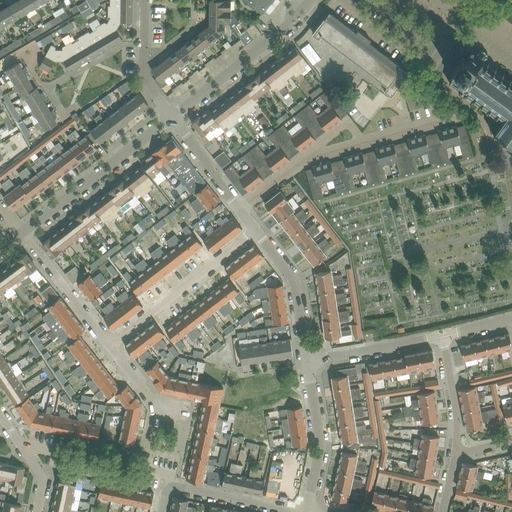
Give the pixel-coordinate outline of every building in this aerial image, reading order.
[(35,7),(30,0),(20,0),(18,2),(24,13),(35,7)] [(89,4),(87,0),(78,6),(77,4),(77,5),(78,7),(77,8),(78,10),(80,9),(82,12),(86,10),(91,7),(89,4)] [(230,0),(207,0),(207,4),(210,4),(210,10),(231,10),(231,0),(230,0)] [(246,0),(262,13),(273,0),(246,0)] [(98,6),(95,1),(89,4),(91,7),(92,9),(98,6)] [(133,12),(133,2),(111,1),(111,5),(108,5),(108,12),(133,12)] [(24,13),(18,2),(7,8),(14,19),(24,13)] [(94,12),(92,9),(91,7),(86,10),(89,15),(94,12)] [(14,19),(7,8),(0,11),(0,19),(4,26),(14,19)] [(89,15),(86,10),(82,12),(81,13),(84,18),(89,15)] [(240,21),(231,10),(210,10),(210,17),(207,17),(207,21),(228,21),(233,28),(240,22),(240,21)] [(58,23),(69,16),(65,11),(55,17),(58,23)] [(108,12),(108,16),(111,17),(109,20),(118,26),(121,22),(132,22),(133,12),(108,12)] [(356,33),(329,12),(313,33),(319,38),(321,35),(388,86),(384,91),(391,96),(408,74),(409,73),(369,43),(371,40),(358,30),(356,33)] [(47,29),(58,23),(55,17),(44,23),(47,29)] [(240,21),(246,29),(248,28),(246,24),(247,23),(244,18),(240,21)] [(116,29),(118,26),(109,20),(107,23),(105,21),(101,24),(114,45),(117,43),(122,40),(121,37),(116,29)] [(233,28),(228,21),(207,21),(207,24),(218,38),(225,33),(230,35),(230,26),(233,28)] [(71,22),(66,25),(69,30),(74,27),(71,22)] [(37,35),(47,29),(44,23),(34,30),(37,35)] [(254,23),(248,28),(246,29),(254,39),(261,33),(254,23)] [(114,45),(101,24),(96,27),(98,29),(94,32),(105,50),(114,45)] [(218,38),(207,24),(204,26),(206,28),(201,32),(212,46),(214,44),(213,42),(218,38)] [(69,30),(66,25),(61,28),(64,33),(69,30)] [(105,50),(94,32),(91,33),(89,31),(83,34),(96,56),(105,50)] [(212,46),(201,32),(195,37),(193,35),(191,37),(202,51),(208,47),(209,48),(212,46)] [(242,33),(238,35),(241,39),(241,38),(246,45),(249,42),(242,33)] [(51,34),(46,37),(49,42),(54,39),(51,34)] [(96,56),(83,34),(78,37),(80,39),(76,42),(85,58),(87,61),(96,56)] [(49,42),(46,37),(40,40),(43,45),(49,42)] [(202,51),(191,37),(188,39),(190,41),(184,45),(195,59),(198,57),(197,55),(202,51)] [(20,38),(14,42),(17,47),(23,43),(20,38)] [(241,38),(241,39),(235,43),(240,50),(246,45),(241,38)] [(85,58),(76,42),(73,44),(71,41),(65,45),(78,66),(87,61),(85,58)] [(7,53),(17,47),(14,42),(4,48),(7,53)] [(240,50),(235,43),(231,46),(236,52),(240,50)] [(54,61),(59,61),(59,49),(56,49),(56,46),(51,44),(39,66),(49,72),(54,61)] [(78,66),(65,45),(63,46),(62,49),(59,49),(59,61),(63,61),(69,71),(78,66)] [(195,59),(184,45),(179,49),(177,47),(175,49),(187,65),(187,64),(186,62),(190,59),(190,60),(191,59),(193,61),(195,59)] [(288,50),(285,52),(301,72),(306,69),(304,66),(308,63),(301,55),(295,47),(289,52),(288,50)] [(187,65),(175,49),(172,51),(173,53),(168,57),(179,71),(187,65)] [(488,57),(488,56),(488,55),(487,55),(487,52),(488,51),(487,51),(486,51),(484,50),(484,49),(483,50),(480,51),(480,49),(479,50),(480,51),(477,55),(472,51),(466,59),(463,57),(463,53),(462,53),(462,57),(456,65),(451,72),(448,72),(448,73),(451,73),(455,75),(450,82),(460,90),(459,93),(472,103),(474,100),(480,105),(478,107),(480,108),(481,105),(488,110),(486,112),(487,113),(489,111),(495,116),(493,118),(495,119),(497,116),(503,121),(493,134),(508,145),(506,148),(511,153),(511,80),(511,79),(511,77),(510,80),(504,75),(505,73),(504,72),(502,74),(496,69),(497,66),(486,58),(487,57),(488,57)] [(284,56),(278,60),(291,76),(294,74),(296,77),(301,72),(285,52),(282,54),(284,56)] [(227,60),(222,53),(219,56),(224,62),(227,60)] [(224,62),(219,56),(215,59),(220,65),(224,62)] [(179,71),(168,57),(163,62),(161,60),(159,62),(169,75),(175,71),(176,73),(179,71)] [(270,63),(268,65),(284,85),(289,82),(287,80),(291,76),(278,60),(272,65),(270,63)] [(22,68),(18,62),(3,71),(5,74),(1,76),(5,82),(11,79),(26,70),(24,67),(22,68)] [(169,75),(159,62),(156,64),(157,66),(152,70),(157,77),(154,80),(161,88),(168,83),(165,79),(169,75)] [(284,85),(268,65),(265,67),(267,69),(261,73),(274,90),(277,88),(279,90),(284,85)] [(211,72),(206,66),(202,68),(207,75),(211,72)] [(204,78),(207,75),(202,68),(199,71),(204,78)] [(28,73),(26,70),(11,79),(14,85),(12,86),(14,89),(29,80),(25,74),(28,73)] [(274,90),(261,73),(255,78),(254,76),(252,78),(263,93),(268,89),(270,90),(271,89),(273,91),(274,90)] [(195,85),(190,78),(187,81),(192,87),(195,85)] [(263,93),(252,78),(249,80),(250,82),(244,86),(256,101),(258,99),(257,98),(263,93)] [(21,96),(36,87),(35,85),(32,86),(29,80),(14,89),(15,92),(16,93),(18,91),(21,96)] [(192,87),(187,81),(183,84),(188,90),(192,87)] [(129,89),(124,83),(121,85),(125,92),(129,89)] [(125,92),(121,85),(117,88),(122,94),(125,92)] [(284,85),(279,90),(284,97),(290,92),(284,85)] [(256,101),(244,86),(239,91),(237,89),(235,91),(251,111),(256,107),(254,105),(257,103),(256,101)] [(28,104),(44,95),(42,92),(40,93),(36,87),(21,96),(23,99),(25,98),(28,104)] [(323,111),(335,125),(342,120),(334,110),(340,105),(328,90),(320,96),(328,107),(323,111)] [(148,105),(137,91),(135,93),(136,95),(131,99),(142,113),(144,111),(143,109),(148,105)] [(178,97),(173,91),(170,94),(175,100),(178,97)] [(251,111),(235,91),(232,93),(233,95),(228,99),(240,115),(243,113),(246,116),(251,111)] [(32,114),(47,105),(43,99),(45,98),(44,95),(28,104),(29,104),(29,105),(32,110),(30,112),(32,114)] [(112,101),(107,95),(103,97),(108,104),(112,101)] [(108,104),(103,97),(100,99),(104,106),(108,104)] [(142,113),(131,99),(125,103),(124,101),(121,103),(132,117),(137,113),(139,115),(142,113)] [(240,115),(228,99),(222,104),(220,102),(218,104),(234,124),(238,121),(237,118),(240,115)] [(132,117),(121,103),(119,105),(120,107),(115,112),(125,126),(128,124),(126,122),(132,117)] [(234,124),(218,104),(215,106),(216,108),(211,112),(224,129),(226,126),(229,129),(234,124)] [(319,121),(327,131),(335,125),(323,111),(318,115),(309,104),(302,110),(314,126),(319,121)] [(50,111),(47,105),(32,114),(33,117),(35,116),(39,122),(54,113),(52,110),(50,111)] [(95,113),(90,106),(87,109),(91,115),(95,113)] [(91,115),(87,109),(83,111),(88,118),(91,115)] [(224,129),(211,112),(208,109),(200,116),(212,131),(217,137),(224,131),(223,129),(224,129)] [(297,131),(309,146),(316,140),(308,130),(314,126),(302,110),(294,116),(303,127),(297,131)] [(17,120),(21,118),(17,111),(13,113),(17,120)] [(125,126),(115,112),(109,116),(108,114),(105,116),(116,130),(121,126),(123,128),(125,126)] [(56,115),(54,113),(39,122),(42,127),(40,129),(42,132),(57,123),(53,117),(56,115)] [(80,119),(75,113),(71,116),(72,118),(64,124),(67,128),(80,119)] [(11,122),(8,116),(3,120),(6,125),(11,122)] [(116,130),(105,116),(102,118),(104,120),(98,124),(109,138),(112,136),(110,134),(116,130)] [(212,131),(200,116),(192,122),(196,128),(193,131),(203,145),(209,140),(204,134),(210,129),(211,131),(212,131)] [(258,120),(264,128),(270,124),(263,116),(258,120)] [(15,128),(11,122),(6,125),(9,131),(15,128)] [(59,134),(67,128),(64,124),(56,130),(59,134)] [(109,138),(98,124),(93,129),(91,126),(88,129),(99,143),(105,138),(107,140),(109,138)] [(293,141),(301,151),(309,146),(297,131),(292,135),(283,124),(276,130),(288,146),(293,141)] [(459,144),(463,157),(473,155),(468,136),(461,138),(457,126),(448,128),(453,146),(459,144)] [(436,145),(441,164),(450,161),(446,148),(453,146),(448,128),(439,131),(442,143),(436,145)] [(51,140),(59,134),(56,130),(48,137),(51,140)] [(271,151),(283,166),(290,160),(283,150),(288,146),(276,130),(268,136),(277,147),(271,151)] [(20,131),(10,137),(18,148),(10,154),(14,160),(30,148),(20,131)] [(93,144),(98,140),(91,132),(82,139),(76,132),(72,135),(88,154),(96,148),(93,144)] [(88,154),(72,135),(68,138),(74,145),(70,148),(80,161),(88,154)] [(428,153),(432,166),(441,164),(436,145),(429,147),(425,135),(416,137),(421,155),(428,153)] [(43,147),(51,140),(48,137),(40,143),(43,147)] [(404,154),(409,173),(419,170),(415,157),(421,155),(416,137),(407,140),(411,152),(404,154)] [(205,181),(172,138),(165,144),(164,143),(157,149),(166,161),(191,193),(205,181)] [(35,153),(43,147),(40,143),(32,149),(35,153)] [(396,162),(400,175),(409,173),(404,154),(397,156),(394,143),(385,146),(390,164),(396,162)] [(80,161),(70,148),(66,151),(60,144),(56,147),(71,167),(80,161)] [(268,162),(275,172),(283,166),(271,151),(266,155),(258,144),(250,150),(262,166),(268,162)] [(372,163),(378,182),(387,179),(383,166),(390,164),(385,146),(376,149),(379,161),(372,163)] [(71,167),(56,147),(52,150),(58,158),(54,161),(63,173),(71,167)] [(27,159),(35,153),(32,149),(24,155),(27,159)] [(166,161),(157,149),(149,156),(161,171),(160,172),(164,177),(170,172),(163,164),(166,161)] [(214,158),(218,163),(228,155),(224,150),(222,152),(214,158)] [(246,171),(257,186),(264,180),(257,170),(262,166),(250,150),(242,156),(251,167),(246,171)] [(365,171),(369,184),(378,182),(372,163),(366,165),(362,152),(353,155),(358,173),(365,171)] [(24,155),(16,162),(19,165),(27,159),(24,155)] [(218,163),(222,168),(229,162),(231,160),(228,155),(218,163)] [(341,172),(346,191),(356,188),(352,175),(358,173),(353,155),(344,158),(348,170),(341,172)] [(161,171),(149,156),(141,162),(154,178),(155,177),(154,176),(160,172),(161,171)] [(63,173),(54,161),(49,164),(44,157),(40,160),(55,179),(63,173)] [(38,165),(33,168),(37,172),(37,173),(47,186),(55,179),(40,160),(36,163),(38,165)] [(333,180),(337,193),(346,191),(341,172),(334,174),(331,161),(322,164),(327,182),(333,180)] [(10,172),(19,165),(16,162),(8,168),(10,172)] [(309,181),(314,200),(324,197),(320,184),(327,182),(322,164),(313,167),(316,179),(309,181)] [(242,182),(249,192),(257,186),(246,171),(240,175),(232,165),(224,171),(236,186),(242,182)] [(154,183),(147,174),(141,166),(135,171),(134,170),(132,171),(148,192),(152,189),(150,186),(154,183)] [(0,174),(2,178),(10,172),(8,168),(0,173),(0,174)] [(24,172),(39,192),(47,186),(37,173),(33,176),(28,169),(24,172)] [(130,175),(124,180),(137,196),(140,194),(142,196),(148,192),(132,171),(129,174),(130,175)] [(39,192),(24,172),(20,175),(25,183),(21,185),(20,184),(30,196),(31,198),(39,192)] [(30,196),(20,184),(16,187),(10,180),(6,183),(21,203),(30,196)] [(117,183),(115,184),(127,199),(132,206),(133,208),(141,201),(137,196),(124,180),(119,184),(117,183)] [(21,203),(6,183),(2,186),(8,193),(4,197),(13,209),(21,203)] [(113,188),(108,192),(120,207),(124,213),(132,206),(127,199),(115,184),(112,187),(113,188)] [(193,207),(214,192),(208,184),(195,193),(198,197),(190,203),(193,207)] [(297,184),(293,187),(297,193),(301,190),(297,184)] [(305,195),(301,190),(297,193),(301,198),(305,195)] [(272,212),(288,200),(281,191),(265,203),(272,212)] [(120,207),(108,192),(102,197),(101,195),(99,197),(115,218),(119,215),(117,211),(120,208),(119,207),(120,207)] [(197,212),(205,206),(208,209),(220,200),(214,192),(193,207),(197,212)] [(115,218),(99,197),(96,199),(97,201),(92,205),(105,221),(107,219),(109,222),(115,218)] [(313,206),(308,198),(304,201),(310,209),(313,206)] [(288,200),(272,212),(272,213),(273,212),(279,220),(291,211),(292,211),(294,209),(288,201),(288,200)] [(105,221),(92,205),(85,210),(84,208),(82,210),(94,225),(98,222),(99,223),(103,221),(104,222),(105,221)] [(167,205),(161,210),(164,214),(170,209),(167,205)] [(319,213),(313,206),(310,209),(315,216),(319,213)] [(292,211),(291,211),(279,220),(285,228),(305,212),(303,209),(294,215),(292,211)] [(94,225),(82,210),(79,212),(80,214),(75,218),(87,233),(88,232),(87,230),(94,225)] [(164,214),(161,210),(156,214),(159,218),(164,214)] [(189,212),(188,211),(183,215),(187,220),(192,216),(190,214),(189,212)] [(303,226),(300,222),(308,216),(305,212),(285,228),(291,235),(303,226)] [(148,215),(143,219),(148,225),(153,221),(151,218),(153,216),(150,213),(148,215)] [(325,221),(319,213),(315,216),(321,224),(325,221)] [(222,218),(220,216),(220,217),(216,221),(220,226),(218,228),(227,240),(235,235),(222,218)] [(242,229),(233,217),(229,220),(226,216),(222,218),(235,235),(242,229)] [(87,233),(75,218),(69,222),(68,221),(66,223),(78,238),(83,234),(84,235),(87,233)] [(143,219),(134,226),(139,233),(141,232),(145,228),(148,225),(143,219)] [(194,229),(200,225),(199,224),(201,222),(199,220),(192,225),(194,229)] [(331,228),(325,221),(321,224),(327,231),(331,228)] [(78,238),(66,223),(63,225),(64,226),(59,231),(70,245),(72,244),(72,243),(78,238)] [(296,243),(309,233),(317,227),(314,223),(306,229),(303,226),(291,235),(296,243)] [(227,240),(218,228),(214,231),(212,229),(213,228),(210,224),(206,228),(208,230),(208,231),(220,246),(227,240)] [(202,245),(193,233),(187,225),(182,229),(188,237),(185,239),(194,251),(202,245)] [(302,250),(314,241),(312,237),(320,231),(317,227),(309,233),(296,243),(302,250)] [(336,236),(331,228),(327,231),(333,239),(337,236),(336,236)] [(70,245),(59,231),(51,237),(61,250),(65,247),(66,248),(70,245)] [(220,246),(208,231),(206,232),(208,236),(203,240),(213,252),(220,246)] [(194,251),(185,239),(181,242),(175,234),(171,237),(186,257),(194,251)] [(124,244),(131,239),(128,235),(121,240),(124,244)] [(342,243),(337,236),(333,239),(338,246),(342,243)] [(61,250),(51,237),(42,243),(54,259),(63,252),(61,250)] [(186,257),(171,237),(166,241),(173,249),(169,252),(178,263),(186,257)] [(308,258),(328,242),(325,238),(317,244),(314,241),(302,250),(308,258)] [(314,265),(326,255),(323,252),(331,246),(328,242),(308,258),(314,265)] [(134,247),(130,243),(126,246),(130,251),(134,247)] [(255,245),(247,250),(256,262),(264,257),(255,245)] [(178,263),(169,252),(165,255),(159,246),(155,249),(170,269),(178,263)] [(108,257),(115,251),(112,247),(105,253),(108,257)] [(170,269),(155,249),(150,253),(157,261),(153,264),(163,276),(170,269)] [(247,250),(240,256),(249,268),(256,262),(247,250)] [(133,255),(138,262),(139,262),(155,282),(163,276),(153,264),(150,267),(138,252),(133,255)] [(26,253),(18,259),(32,279),(34,281),(42,275),(26,253)] [(240,256),(233,262),(242,274),(249,268),(240,256)] [(32,279),(18,259),(10,266),(21,281),(24,285),(32,279)] [(139,262),(138,262),(134,265),(141,274),(138,276),(147,288),(155,282),(139,262)] [(233,262),(225,268),(234,279),(242,274),(233,262)] [(21,281),(10,266),(4,270),(3,268),(0,270),(12,286),(17,282),(18,284),(21,281)] [(76,266),(66,274),(69,279),(80,271),(76,266)] [(118,272),(114,268),(110,272),(113,276),(118,272)] [(12,286),(0,270),(0,286),(5,293),(7,292),(6,290),(12,286)] [(69,279),(73,283),(76,281),(83,276),(80,271),(69,279)] [(147,288),(138,276),(134,279),(127,271),(123,274),(139,294),(147,288)] [(342,274),(332,276),(331,271),(316,273),(317,282),(342,278),(342,274)] [(84,292),(104,276),(101,272),(93,278),(90,275),(78,284),(84,292)] [(91,300),(102,291),(103,290),(100,287),(108,280),(104,276),(84,292),(91,300)] [(334,289),(333,285),(343,284),(342,278),(317,282),(319,292),(334,289)] [(230,281),(223,287),(231,298),(234,296),(239,303),(245,300),(230,281)] [(41,292),(45,297),(55,289),(51,284),(43,291),(41,292)] [(285,294),(283,284),(260,288),(261,294),(265,293),(266,297),(268,296),(285,294)] [(231,298),(223,287),(215,294),(229,312),(233,309),(227,301),(231,298)] [(45,297),(48,302),(51,300),(59,294),(55,289),(45,297)] [(344,292),(334,294),(334,289),(319,292),(320,301),(345,297),(344,292)] [(126,290),(121,293),(136,312),(143,306),(134,294),(130,297),(128,295),(129,294),(126,290)] [(121,293),(117,297),(120,301),(121,300),(123,302),(119,306),(128,318),(136,312),(121,293)] [(229,312),(215,294),(207,300),(215,310),(218,307),(224,315),(229,312)] [(255,298),(251,294),(247,297),(251,302),(255,298)] [(286,303),(285,294),(268,296),(269,296),(270,301),(267,301),(267,300),(262,301),(262,306),(286,303)] [(67,305),(60,297),(48,306),(51,310),(42,316),(46,321),(67,305)] [(346,302),(345,297),(320,301),(322,310),(337,308),(336,303),(346,302)] [(215,310),(207,300),(199,306),(213,324),(217,321),(211,313),(215,310)] [(111,301),(106,305),(121,324),(128,318),(119,306),(115,309),(113,307),(114,306),(111,301)] [(287,312),(286,303),(262,306),(263,312),(265,312),(269,311),(269,310),(271,309),(272,314),(287,312)] [(73,313),(67,305),(46,321),(52,329),(73,313)] [(106,305),(102,309),(105,313),(106,312),(108,314),(106,315),(104,317),(113,329),(121,324),(106,305)] [(213,324),(199,306),(191,312),(205,330),(213,324)] [(347,310),(337,312),(337,308),(322,310),(323,320),(348,316),(348,315),(347,310)] [(251,311),(245,316),(248,321),(254,316),(251,311)] [(16,326),(14,323),(6,312),(2,315),(9,326),(8,327),(9,328),(11,331),(16,326)] [(205,330),(191,312),(183,318),(197,336),(205,330)] [(289,321),(287,312),(272,314),(273,319),(270,319),(270,318),(266,319),(265,319),(266,325),(274,324),(289,321)] [(73,313),(52,329),(58,337),(79,321),(73,313)] [(242,326),(248,321),(245,316),(238,321),(242,326)] [(349,321),(348,316),(323,320),(325,329),(340,326),(339,322),(349,321)] [(183,318),(175,324),(183,335),(186,339),(189,343),(192,341),(192,340),(197,336),(183,318)] [(28,321),(23,324),(27,330),(32,327),(28,321)] [(85,329),(79,321),(58,337),(62,341),(71,335),(73,338),(85,329)] [(155,322),(148,328),(162,346),(167,343),(163,339),(162,339),(161,337),(165,334),(155,322)] [(361,333),(360,323),(355,324),(353,324),(355,338),(362,337),(361,333)] [(179,338),(183,335),(175,324),(167,330),(181,349),(185,346),(179,338)] [(351,334),(350,330),(340,331),(340,326),(325,329),(326,338),(351,334)] [(148,328),(140,334),(150,346),(154,343),(155,345),(154,346),(157,350),(162,346),(148,328)] [(140,334),(133,340),(147,357),(151,354),(148,350),(147,351),(146,349),(150,346),(140,334)] [(511,348),(511,344),(509,334),(498,337),(501,351),(511,348)] [(68,350),(64,353),(67,358),(86,343),(80,336),(68,345),(71,349),(69,351),(68,350)] [(501,351),(498,337),(486,339),(489,354),(501,351)] [(42,343),(39,338),(34,341),(37,346),(42,343)] [(290,338),(281,340),(280,340),(283,359),(287,359),(286,356),(293,355),(290,338)] [(489,354),(486,339),(474,342),(477,357),(489,354)] [(147,357),(133,340),(125,345),(135,357),(138,355),(143,360),(147,357)] [(283,359),(280,340),(270,342),(273,358),(279,357),(279,360),(283,359)] [(273,358),(270,342),(260,343),(263,362),(266,362),(266,359),(273,358)] [(477,357),(474,342),(462,345),(465,360),(477,357)] [(92,351),(86,343),(67,358),(71,362),(75,358),(74,357),(76,356),(79,360),(92,351)] [(263,362),(260,343),(249,345),(252,362),(259,360),(259,363),(263,362)] [(252,362),(249,345),(239,347),(242,366),(246,365),(246,362),(252,362)] [(172,346),(168,349),(175,357),(179,354),(172,346)] [(433,350),(419,353),(422,368),(436,365),(433,350)] [(98,358),(92,351),(79,360),(82,363),(72,371),(75,375),(79,372),(98,358)] [(422,368),(419,353),(405,355),(405,358),(408,371),(422,368)] [(0,373),(12,366),(9,361),(7,362),(4,358),(0,360),(0,373)] [(103,365),(98,358),(79,372),(82,376),(88,372),(91,375),(103,365)] [(408,372),(408,371),(405,358),(394,360),(396,374),(408,372)] [(396,374),(394,360),(382,362),(384,376),(396,374)] [(198,361),(197,367),(198,367),(198,371),(203,372),(206,362),(198,361)] [(166,373),(164,371),(157,362),(146,370),(155,381),(154,382),(166,373)] [(384,376),(382,362),(369,364),(372,378),(384,376)] [(109,373),(103,365),(91,375),(94,379),(92,380),(91,379),(87,382),(90,387),(109,373)] [(0,382),(2,385),(16,376),(13,371),(15,370),(12,366),(0,373),(0,382)] [(191,381),(192,375),(179,372),(179,373),(178,379),(174,393),(188,396),(191,381)] [(67,380),(62,373),(58,376),(63,383),(67,380)] [(109,373),(90,387),(94,392),(99,388),(97,387),(99,386),(102,390),(115,380),(109,373)] [(154,382),(160,390),(174,393),(178,379),(169,377),(166,373),(154,382)] [(349,385),(348,381),(359,379),(358,374),(332,378),(334,387),(349,385)] [(475,378),(470,380),(471,384),(483,381),(482,377),(481,374),(474,376),(475,378)] [(8,394),(24,384),(21,379),(19,380),(16,376),(2,385),(8,394)] [(120,388),(115,380),(102,390),(96,395),(100,399),(104,396),(102,394),(104,392),(108,397),(120,388)] [(424,382),(425,384),(425,389),(440,387),(438,380),(424,382)] [(220,405),(223,388),(191,381),(188,396),(205,399),(205,402),(220,405)] [(14,403),(28,394),(25,389),(27,388),(24,384),(8,394),(14,403)] [(49,384),(39,391),(43,398),(47,391),(51,388),(49,384)] [(359,388),(350,389),(349,385),(334,387),(335,396),(360,392),(359,388)] [(127,386),(117,394),(125,404),(136,397),(127,386)] [(485,395),(484,390),(477,392),(476,387),(460,390),(462,400),(484,396),(485,395)] [(436,401),(435,391),(418,393),(419,399),(411,400),(412,405),(436,401)] [(352,403),(351,399),(361,397),(360,392),(335,396),(337,405),(352,403)] [(140,417),(143,403),(137,396),(136,397),(125,404),(127,406),(125,414),(140,417)] [(484,401),(484,396),(462,400),(464,410),(480,407),(479,402),(484,401)] [(29,397),(16,406),(24,419),(37,410),(36,409),(40,406),(37,402),(33,404),(29,397)] [(438,411),(436,401),(412,405),(409,405),(411,416),(414,415),(438,411)] [(217,417),(220,405),(205,402),(202,414),(217,417)] [(362,406),(353,408),(352,403),(337,405),(338,415),(363,411),(362,406)] [(46,413),(43,428),(52,430),(55,415),(57,408),(48,406),(46,413)] [(304,415),(302,406),(279,410),(280,416),(285,415),(285,413),(288,413),(289,418),(304,415)] [(466,420),(489,415),(488,410),(486,410),(481,411),(480,407),(464,410),(466,420)] [(55,415),(52,430),(61,432),(65,412),(66,410),(60,409),(59,414),(61,414),(60,416),(55,415)] [(37,410),(24,419),(29,425),(43,428),(46,413),(38,412),(37,410)] [(355,421),(354,417),(364,416),(363,411),(338,415),(340,424),(355,421)] [(439,421),(438,411),(414,415),(415,420),(422,419),(423,423),(439,421)] [(65,412),(61,432),(70,434),(73,419),(68,418),(69,413),(65,412)] [(73,419),(70,434),(79,436),(84,413),(78,412),(77,417),(78,417),(78,420),(73,419)] [(84,413),(79,436),(88,438),(92,423),(87,422),(88,419),(89,420),(90,414),(84,413)] [(137,430),(140,417),(125,414),(123,423),(123,427),(137,430)] [(214,430),(221,432),(223,419),(217,417),(202,414),(199,427),(214,430)] [(305,425),(304,415),(289,418),(281,419),(282,424),(279,424),(280,429),(283,428),(305,425)] [(483,422),(488,421),(490,420),(489,415),(466,420),(467,430),(484,427),(483,422)] [(92,423),(88,438),(98,440),(101,424),(102,417),(97,416),(96,421),(97,421),(96,424),(92,423)] [(256,423),(250,423),(250,418),(243,418),(242,432),(256,433),(256,423)] [(365,425),(356,426),(355,421),(340,424),(341,433),(366,429),(365,425)] [(307,434),(305,425),(283,428),(284,437),(292,436),(307,434)] [(134,444),(137,430),(123,427),(122,429),(120,441),(134,444)] [(199,427),(198,435),(197,440),(216,444),(217,439),(213,438),(214,430),(199,427)] [(362,439),(362,434),(372,433),(371,428),(366,429),(341,433),(343,442),(344,442),(345,449),(359,448),(358,440),(362,439)] [(439,436),(424,433),(423,433),(421,439),(414,438),(414,442),(437,446),(439,436)] [(308,443),(307,434),(292,436),(292,441),(289,441),(289,440),(285,441),(286,446),(308,443)] [(197,440),(195,446),(194,453),(209,456),(210,449),(214,450),(215,445),(216,445),(216,444),(197,440)] [(436,457),(437,446),(414,442),(412,448),(420,449),(419,454),(436,457)] [(356,459),(357,455),(342,452),(340,461),(366,466),(367,462),(356,459)] [(194,453),(193,457),(191,466),(213,470),(214,465),(207,464),(209,456),(194,453)] [(434,467),(436,457),(419,454),(418,458),(411,457),(410,463),(434,467)] [(365,471),(366,466),(340,461),(338,470),(353,473),(354,469),(360,470),(365,471)] [(484,472),(477,470),(478,466),(464,462),(461,474),(475,478),(482,480),(484,472)] [(11,482),(15,465),(5,463),(1,482),(6,483),(7,481),(11,482)] [(432,477),(434,467),(410,463),(409,467),(416,469),(415,474),(432,477)] [(25,467),(15,465),(11,482),(18,483),(17,491),(20,492),(18,501),(22,502),(28,476),(23,475),(25,467)] [(191,466),(191,468),(188,479),(203,482),(205,474),(209,475),(207,483),(219,486),(222,472),(213,470),(191,466)] [(352,478),(353,473),(338,470),(336,479),(362,485),(363,480),(352,478)] [(83,483),(84,478),(74,476),(74,478),(68,476),(68,474),(63,473),(63,475),(60,475),(59,482),(57,481),(56,484),(75,488),(77,482),(83,483)] [(472,490),(473,485),(475,478),(461,474),(458,486),(472,490)] [(361,490),(362,485),(336,479),(334,488),(349,491),(350,487),(361,490)] [(112,499),(115,484),(102,481),(99,496),(112,499)] [(74,495),(75,488),(56,484),(56,488),(58,488),(56,495),(75,499),(76,496),(74,495)] [(125,502),(128,487),(115,484),(112,499),(125,502)] [(138,505),(141,490),(128,487),(125,502),(138,505)] [(348,495),(349,491),(334,488),(332,498),(358,503),(359,498),(348,495)] [(154,492),(141,490),(138,505),(151,507),(154,492)] [(467,499),(467,496),(477,499),(478,495),(457,490),(455,496),(467,499)] [(383,509),(386,494),(374,491),(371,506),(383,509)] [(386,494),(383,509),(395,511),(398,497),(386,494)] [(73,502),(75,502),(75,499),(56,495),(55,502),(53,501),(52,505),(71,509),(73,502)] [(188,506),(189,500),(174,497),(171,508),(189,511),(196,511),(198,508),(188,506)] [(395,511),(407,511),(411,500),(398,497),(395,511)] [(433,511),(434,506),(431,505),(432,500),(424,498),(423,502),(420,511),(433,511)] [(420,511),(423,502),(411,500),(407,511),(420,511)] [(20,511),(22,505),(3,501),(2,505),(4,505),(3,511),(20,511)]
